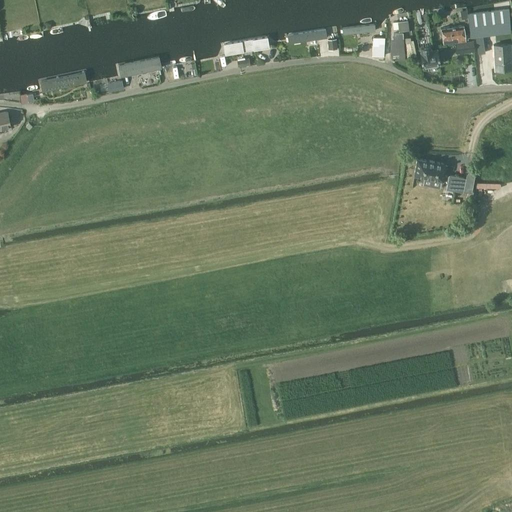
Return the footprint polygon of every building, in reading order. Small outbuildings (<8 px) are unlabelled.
[(510,8),(467,13),(468,18),(470,37),(475,36),(477,53),(485,52),(483,35),(511,32),(510,8)] [(397,22),(392,22),(393,29),(398,29),(399,31),(409,30),(408,20),(397,22)] [(341,26),(342,36),(375,32),(374,22),(341,26)] [(464,25),(441,28),(443,44),(455,43),(466,41),(464,25)] [(287,32),(289,44),(327,38),(325,27),(287,32)] [(405,60),(403,39),(403,33),(393,34),(393,40),(390,40),(392,61),(405,60)] [(222,43),(224,56),(272,48),(269,35),(222,43)] [(373,37),(372,55),(384,56),(385,38),(373,37)] [(337,48),(335,38),(327,39),(329,49),(337,48)] [(455,43),(456,54),(475,51),(474,40),(466,41),(455,43)] [(494,70),(511,69),(511,58),(511,43),(492,44),(494,70)] [(437,48),(431,49),(430,45),(419,47),(422,67),(440,64),(437,48)] [(123,61),(126,76),(165,68),(163,53),(123,61)] [(249,58),(237,60),(238,66),(250,64),(249,58)] [(43,75),(46,89),(89,81),(86,67),(43,75)] [(124,88),(121,79),(107,83),(109,91),(124,88)] [(0,130),(11,128),(7,111),(0,112),(0,130)] [(446,164),(417,158),(414,175),(443,180),(446,164)] [(444,175),(443,179),(448,180),(446,189),(463,192),(465,178),(449,174),(448,176),(444,175)]
